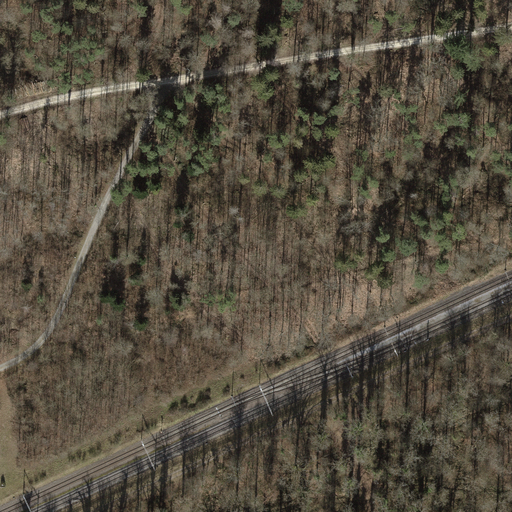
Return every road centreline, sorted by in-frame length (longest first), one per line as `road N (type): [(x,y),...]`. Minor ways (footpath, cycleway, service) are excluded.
road 1 (track): [(511,33),(178,76),(0,120)]
road 2 (track): [(97,511),(511,317)]
road 3 (track): [(0,372),(40,349),(58,322),(178,76)]
road 4 (track): [(362,386),(346,441),(379,511)]
